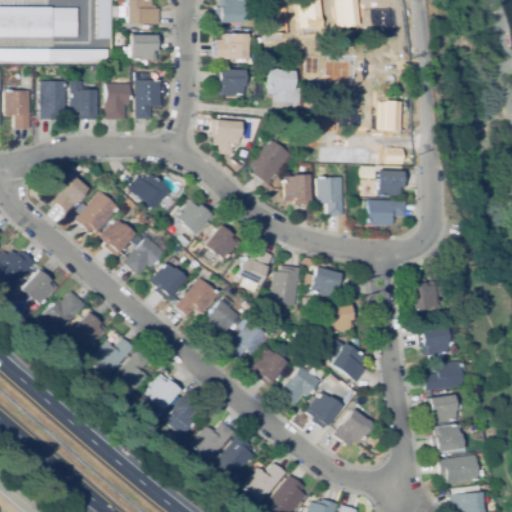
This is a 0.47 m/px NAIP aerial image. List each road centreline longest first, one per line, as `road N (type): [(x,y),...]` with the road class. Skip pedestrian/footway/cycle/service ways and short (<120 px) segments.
road 1 (residential): [(1,165),(21,209),(47,239),(302,457),(355,487),(393,482)]
road 2 (residential): [(0,164),(63,148),(172,151),(262,218),(381,257)]
road 3 (residential): [(381,257),(425,244),(435,220),(420,0)]
road 4 (motorway): [(178,511),(0,358)]
road 5 (residential): [(393,482),(405,433),(381,257)]
road 6 (residential): [(172,151),(192,1)]
road 7 (motorway): [(0,419),(106,511)]
